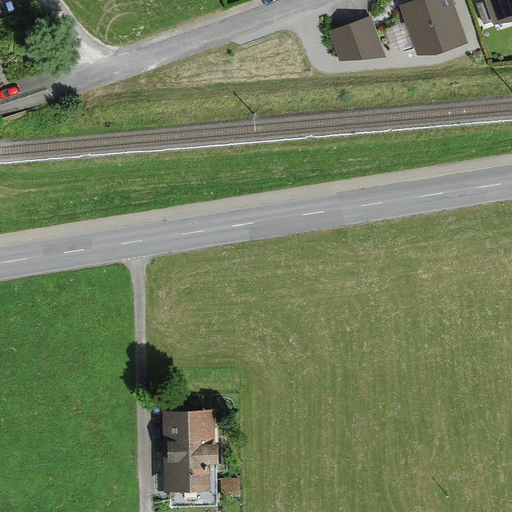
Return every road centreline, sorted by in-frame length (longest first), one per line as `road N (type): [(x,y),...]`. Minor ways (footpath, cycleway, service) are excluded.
road 1 (primary): [(0,265),(511,181)]
road 2 (residential): [(92,73),(314,0)]
